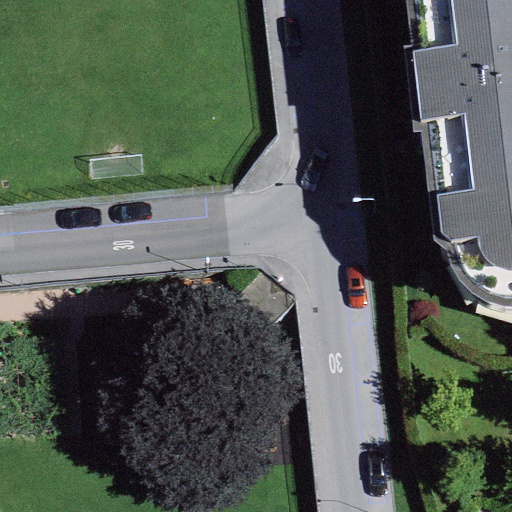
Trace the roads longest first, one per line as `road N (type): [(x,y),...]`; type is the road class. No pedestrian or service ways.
road 1 (residential): [(326,230),(0,253)]
road 2 (residential): [(326,230),(356,511)]
road 3 (residential): [(299,0),(326,230)]
